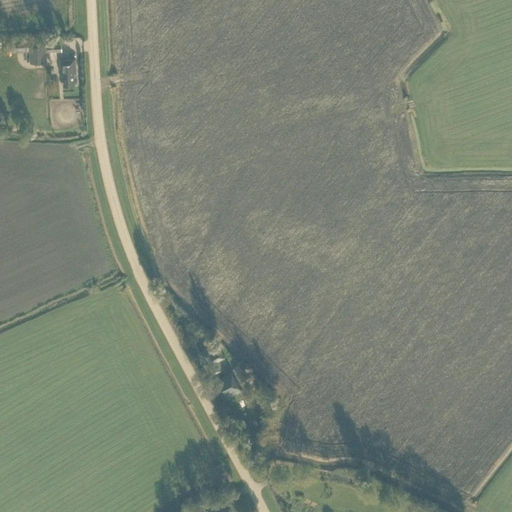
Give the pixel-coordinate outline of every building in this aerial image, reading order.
[(29,39),(29,46),(30,62),(47,61),(46,51),(62,50),(61,44),(46,45),(45,38),(29,39)] [(11,41),(11,52),(21,52),(20,41),(11,41)] [(74,73),(76,73),(75,58),(60,59),(60,73),(62,73),(63,84),(75,84),(74,73)] [(219,346),(211,351),(210,347),(200,353),(205,363),(204,364),(210,375),(223,368),(219,360),(225,357),(219,346)] [(238,372),(248,385),(253,381),(242,368),(238,372)] [(215,381),(224,399),(241,390),(232,373),(215,381)] [(256,397),(261,404),(268,399),(263,392),(256,397)] [(232,511),(230,502),(223,504),(222,501),(207,505),(208,511),(232,511)]
